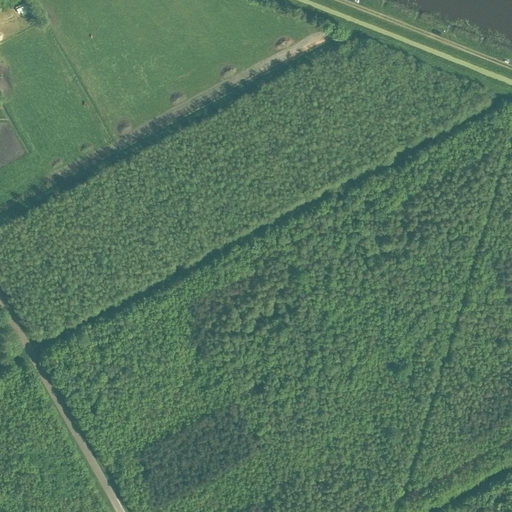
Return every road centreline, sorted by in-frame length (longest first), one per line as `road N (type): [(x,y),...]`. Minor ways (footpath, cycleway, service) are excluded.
road 1 (track): [(393,511),(511,133)]
road 2 (unclassified): [(119,511),(0,299)]
road 3 (track): [(332,0),(511,70)]
